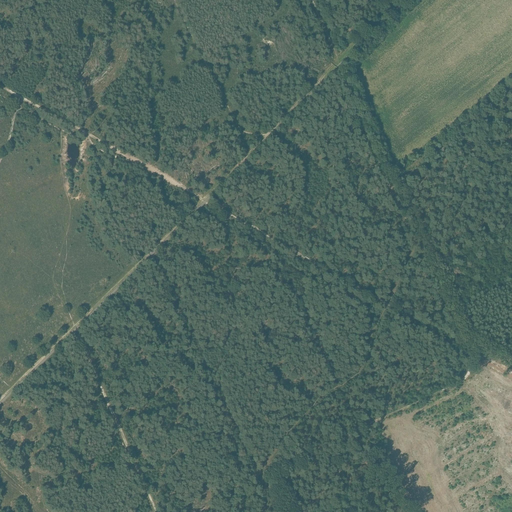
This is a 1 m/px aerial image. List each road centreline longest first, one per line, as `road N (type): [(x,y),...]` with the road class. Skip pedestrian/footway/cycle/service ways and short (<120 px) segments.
road 1 (track): [(20,98),(204,201)]
road 2 (track): [(204,201),(388,303)]
road 3 (track): [(388,303),(511,374)]
